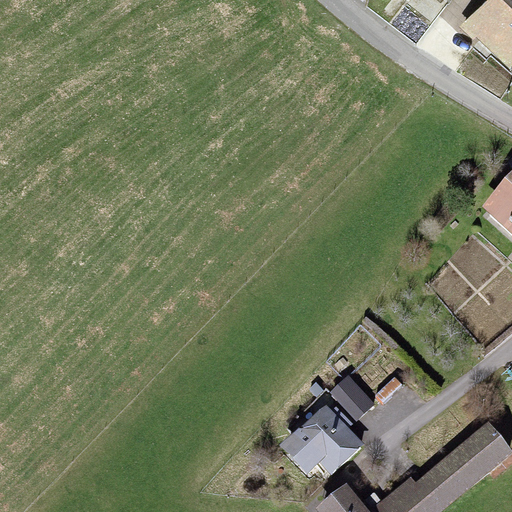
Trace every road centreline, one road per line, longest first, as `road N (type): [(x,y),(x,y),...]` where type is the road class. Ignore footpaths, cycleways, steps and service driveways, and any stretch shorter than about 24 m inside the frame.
road 1 (unclassified): [(511,121),(328,0)]
road 2 (residential): [(371,459),(511,348)]
